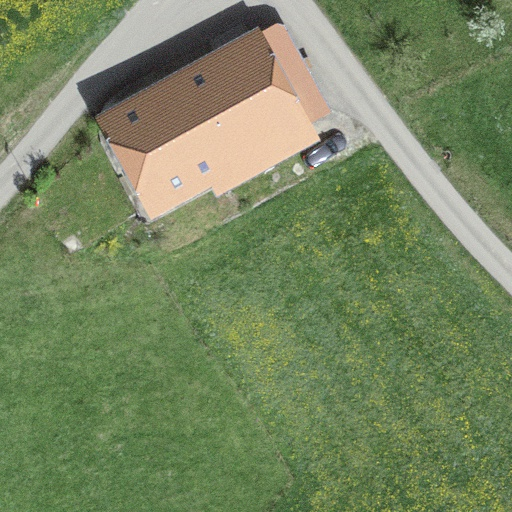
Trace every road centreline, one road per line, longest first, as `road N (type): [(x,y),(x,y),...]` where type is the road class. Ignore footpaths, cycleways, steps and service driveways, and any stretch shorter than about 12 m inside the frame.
road 1 (unclassified): [(511,281),(455,224),(281,0)]
road 2 (unclassified): [(0,193),(188,0)]
